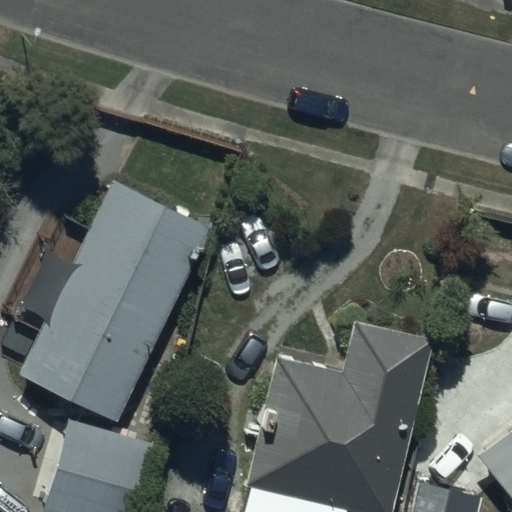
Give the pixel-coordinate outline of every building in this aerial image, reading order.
[(203,217),(103,169),(10,362),(110,410),(203,217)] [(380,504),(423,324),(347,306),(335,357),(268,341),(238,470),(380,504)] [(120,511),(145,425),(61,399),(28,511),(120,511)] [(511,490),(511,400),(468,435),(511,490)] [(467,511),(475,480),(412,467),(401,511),(467,511)] [(196,511),(146,500),(143,511),(196,511)]
